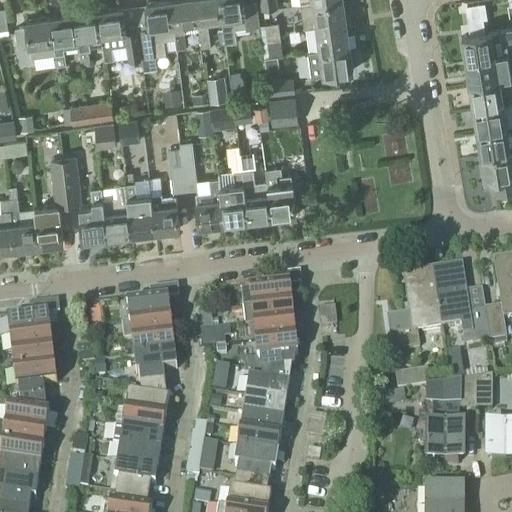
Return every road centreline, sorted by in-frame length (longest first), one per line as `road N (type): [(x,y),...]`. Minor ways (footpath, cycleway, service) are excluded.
road 1 (residential): [(343,511),(370,249)]
road 2 (residential): [(309,257),(312,350),(285,511)]
road 3 (residential): [(172,511),(192,369),(182,268)]
road 4 (residential): [(451,231),(409,0)]
road 5 (residential): [(55,511),(72,380),(61,282)]
road 6 (residential): [(182,268),(309,257)]
road 7 (residential): [(61,282),(182,268)]
